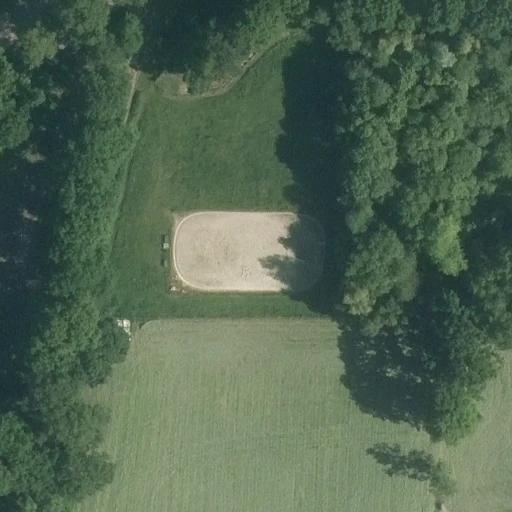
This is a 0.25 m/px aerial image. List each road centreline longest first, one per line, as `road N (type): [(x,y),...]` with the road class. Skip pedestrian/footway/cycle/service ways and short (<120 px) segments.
road 1 (track): [(147,0),(87,340)]
road 2 (unclassified): [(0,89),(118,0)]
